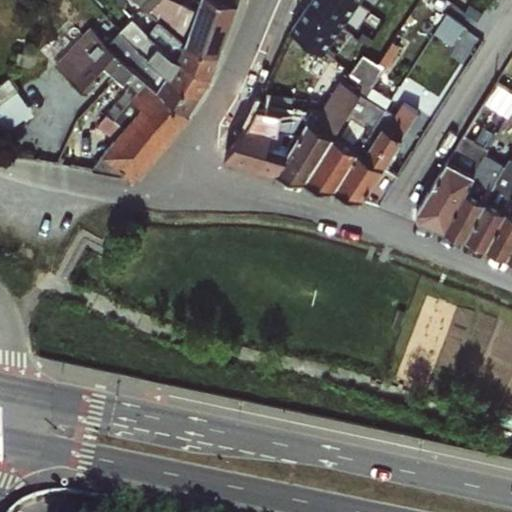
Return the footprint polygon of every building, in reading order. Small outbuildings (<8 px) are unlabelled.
[(158,179),(245,0),(204,0),(181,48),(150,33),(147,40),(120,27),(116,36),(85,21),(62,68),(98,85),(108,64),(146,83),(110,156),(158,179)] [(143,0),(162,13),(171,0),(143,0)] [(311,0),(292,29),(333,58),(373,0),(311,0)] [(303,178),(377,61),(363,52),(339,77),(312,119),(306,116),(274,168),(303,178)] [(377,61),(303,178),(332,187),(379,119),(385,107),(367,94),(386,67),(377,61)] [(14,75),(0,84),(0,117),(7,128),(37,108),(14,75)] [(379,119),(332,187),(379,200),(397,172),(384,163),(417,110),(425,114),(433,102),(412,88),(387,126),(383,122),(379,119)] [(274,168),(306,116),(291,110),(257,103),(225,153),(274,168)] [(443,226),(486,151),(489,146),(463,133),(417,208),(418,213),(443,226)] [(486,151),(443,226),(465,236),(503,164),(486,151)] [(503,164),(465,236),(485,246),(511,194),(511,165),(505,162),(503,164)] [(511,194),(485,246),(506,256),(511,244),(511,194)]
